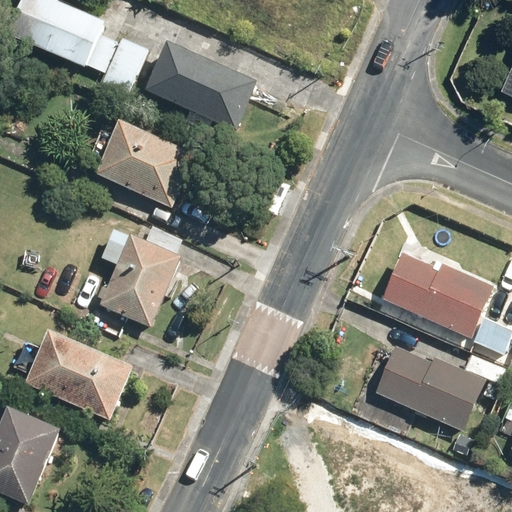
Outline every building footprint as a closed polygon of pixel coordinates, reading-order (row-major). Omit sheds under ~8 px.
[(70,0),(42,0),(27,39),(109,72),(105,82),(133,94),(151,49),(126,39),(124,45),(108,38),(116,18),(70,0)] [(227,0),(291,28),(305,35),(320,0),(227,0)] [(180,38),(156,94),(243,132),(267,76),(180,38)] [(202,155),(130,121),(104,173),(175,209),(202,155)] [(265,213),(279,219),(292,189),(277,183),(265,213)] [(123,267),(114,286),(109,284),(101,301),(106,303),(158,327),(190,258),(180,254),(186,240),(157,227),(151,240),(138,233),(136,236),(122,230),(108,260),(123,267)] [(411,254),(389,301),(507,356),(511,344),(511,327),(502,323),(491,318),(504,290),(449,265),(446,271),(411,254)] [(142,368),(55,331),(32,384),(119,420),(142,368)] [(493,381),(503,386),(511,370),(477,355),(473,364),(470,369),(442,357),(439,363),(402,346),(382,391),(470,431),(493,381)] [(511,405),(502,432),(511,435),(511,405)] [(16,406),(8,424),(0,420),(0,489),(33,505),(69,430),(16,406)] [(378,511),(377,511),(396,511),(414,467),(343,439),(323,489),(378,511)]
